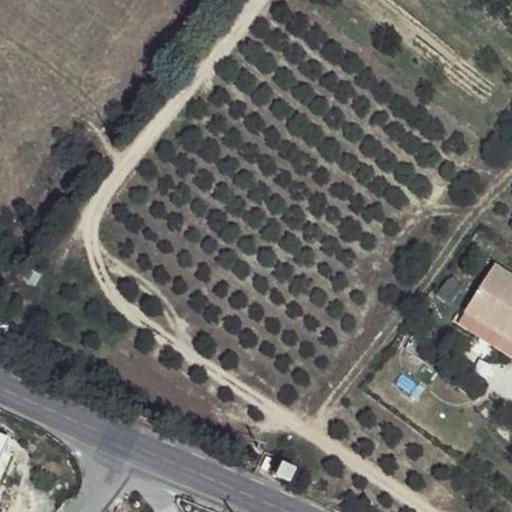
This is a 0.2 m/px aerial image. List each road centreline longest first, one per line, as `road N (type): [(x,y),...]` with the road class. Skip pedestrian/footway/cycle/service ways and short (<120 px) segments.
road 1 (unknown): [(255,0),(107,188),(89,220),(94,257),(114,296),(408,511)]
road 2 (primary): [(0,383),(294,511)]
